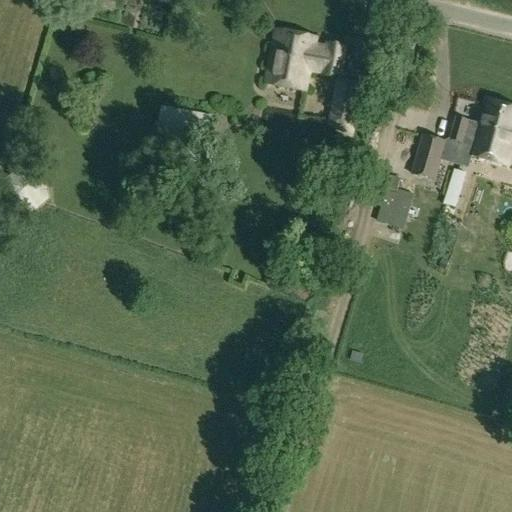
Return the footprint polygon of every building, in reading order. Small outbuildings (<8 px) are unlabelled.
[(275,32),(266,84),(306,91),(309,71),(340,77),(346,48),(328,45),(327,52),(314,49),(316,40),(275,32)] [(364,84),(337,80),(328,127),(352,138),(364,84)] [(270,87),(268,100),(286,103),(289,90),(270,87)] [(447,142),(442,160),(467,167),(470,156),(509,166),(511,155),(511,108),(486,102),(482,118),(478,117),(477,124),(470,123),(456,119),(450,140),(447,142)] [(156,140),(204,149),(210,116),(162,108),(156,140)] [(436,182),(447,142),(422,136),(411,175),(436,182)] [(5,182),(7,206),(33,213),(48,200),(44,175),(20,167),(5,182)] [(386,190),(397,193),(401,180),(391,177),(386,190)]
